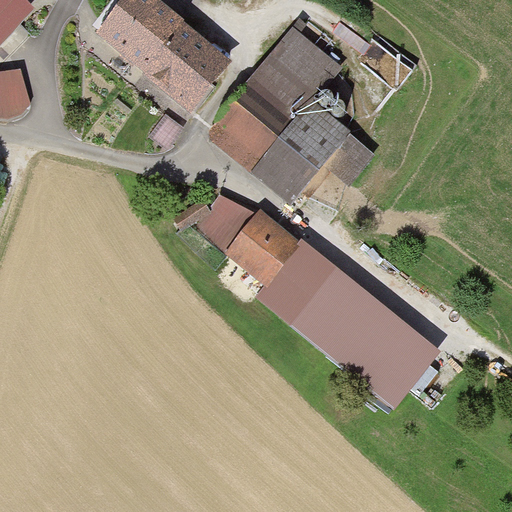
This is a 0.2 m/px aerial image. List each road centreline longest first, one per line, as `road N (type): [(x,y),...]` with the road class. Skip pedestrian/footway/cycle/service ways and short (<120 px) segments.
road 1 (track): [(511,370),(218,175)]
road 2 (unclassified): [(0,131),(157,170),(218,175)]
